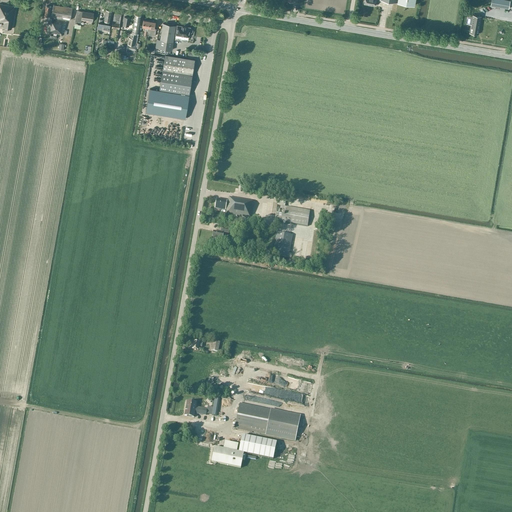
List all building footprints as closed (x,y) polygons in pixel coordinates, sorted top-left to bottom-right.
[(509,1),(504,0),(491,0),(490,6),(508,9),(509,1)] [(3,28),(11,29),(15,7),(0,4),(0,21),(4,23),(3,28)] [(70,20),(72,8),(53,5),(53,7),(52,17),(51,17),(66,20),(70,20)] [(52,17),(53,7),(46,6),(44,16),(49,16),(52,17)] [(112,11),(106,9),(104,20),(100,19),(98,29),(103,30),(103,27),(108,28),(107,31),(109,31),(110,24),(109,24),(109,21),(110,21),(112,11)] [(93,13),(82,11),(77,10),(75,22),(81,23),(82,20),(92,22),(93,13)] [(121,16),(122,11),(115,10),(114,15),(113,21),(120,22),(120,21),(121,16)] [(481,17),(477,16),(468,14),(466,24),(471,24),(469,33),(478,34),(481,17)] [(141,16),(135,15),(132,32),(138,33),(141,16)] [(66,20),(51,17),(49,17),(46,32),(59,34),(66,35),(67,31),(65,30),(66,21),(66,20)] [(154,29),(155,22),(149,21),(148,31),(150,32),(150,35),(155,35),(156,29),(154,29)] [(156,48),(172,50),(176,25),(163,23),(160,40),(157,39),(156,48)] [(177,25),(175,35),(188,37),(189,33),(190,33),(191,32),(192,32),(192,30),(192,29),(191,28),(190,28),(190,27),(177,25)] [(138,35),(134,34),(131,33),(130,38),(128,38),(126,51),(130,52),(130,54),(133,55),(133,53),(134,53),(135,50),(136,50),(136,46),(135,46),(136,43),(137,43),(138,35)] [(189,95),(192,75),(195,60),(165,55),(163,70),(159,90),(189,95)] [(146,112),(185,118),(189,95),(159,90),(150,89),(146,112)] [(251,206),(252,201),(229,198),(228,205),(226,205),(227,201),(217,199),(215,209),(225,210),(227,210),(226,214),(250,218),(252,206),(251,206)] [(310,211),(285,207),(285,202),(278,201),(277,206),(275,221),(307,227),(310,211)] [(221,229),(220,233),(213,231),(212,238),(222,240),(223,237),(227,238),(229,231),(221,229)] [(276,232),(272,257),(288,260),(292,235),(276,232)] [(220,343),(217,342),(213,341),(211,351),(218,352),(220,343)] [(202,344),(200,343),(194,342),(192,349),(198,350),(199,347),(202,348),(202,344)] [(250,373),(246,372),(240,388),(244,389),(250,373)] [(187,402),(185,416),(194,417),(195,413),(196,407),(196,403),(187,402)] [(291,440),(296,415),(240,404),(234,429),(252,433),(252,432),(291,440)] [(239,452),(214,447),(211,462),(241,468),(244,453),(273,459),(276,442),(242,436),(239,452)]
